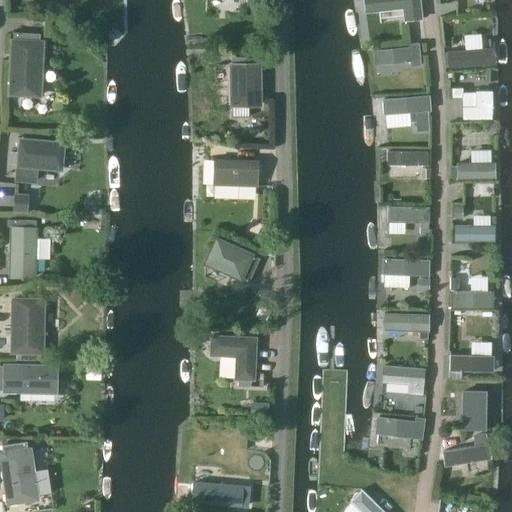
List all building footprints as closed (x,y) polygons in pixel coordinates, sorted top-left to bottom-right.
[(422,20),(419,0),(362,0),(364,14),(402,10),(403,22),(422,20)] [(43,37),(44,31),(17,30),(17,36),(14,35),(11,93),(45,95),(49,37),(43,37)] [(421,66),(418,43),(408,44),(409,48),(372,51),(373,66),(410,63),(410,67),(421,66)] [(448,69),(495,65),(496,57),(493,48),(447,52),(447,53),(443,53),(444,68),(448,68),(448,69)] [(232,63),(229,63),(230,107),(232,107),(232,117),(249,116),(249,107),(263,106),(262,63),(260,63),(260,56),(232,57),(232,63)] [(492,106),(492,91),(462,92),(462,87),(451,88),(451,96),(462,96),(462,105),(462,119),(492,118),(492,106)] [(428,120),(427,112),(430,112),(429,96),(381,100),(382,116),(414,113),(415,121),(428,120)] [(11,161),(11,163),(17,163),(17,166),(16,177),(36,179),(37,168),(62,170),(63,161),(65,141),(20,137),(18,152),(12,151),(11,161)] [(387,150),(387,164),(427,164),(428,151),(387,150)] [(262,186),(264,159),(220,156),(218,183),(262,186)] [(496,176),(496,162),(457,162),(457,163),(451,163),(451,175),(457,175),(457,176),(496,176)] [(421,178),(431,178),(430,167),(421,168),(421,178)] [(27,212),(29,194),(14,192),(13,211),(27,212)] [(462,219),(462,204),(454,204),(454,219),(462,219)] [(429,225),(429,209),(387,208),(387,224),(419,224),(419,236),(428,232),(428,225),(429,225)] [(13,225),(11,277),(39,279),(40,257),(52,257),(52,238),(41,237),(41,226),(39,226),(39,219),(15,218),(14,225),(13,225)] [(454,225),(454,242),(495,242),(496,225),(454,225)] [(260,248),(269,232),(261,227),(251,243),(260,248)] [(252,283),(262,261),(257,259),(259,255),(220,235),(207,264),(246,284),(247,281),(252,283)] [(428,278),(428,262),(382,260),(381,276),(417,278),(428,278)] [(459,289),(459,277),(450,277),(450,289),(459,289)] [(428,278),(417,278),(417,291),(429,292),(429,278),(428,278)] [(451,290),(450,306),(492,307),(493,291),(451,290)] [(47,356),(48,299),(14,298),(12,355),(19,356),(18,362),(42,362),(43,356),(47,356)] [(428,334),(429,317),(383,315),(381,324),(383,332),(419,334),(419,341),(427,341),(427,334),(428,334)] [(259,383),(260,339),(214,337),(214,358),(239,359),(238,382),(259,383)] [(493,374),(493,358),(450,357),(449,374),(450,374),(462,374),(493,374)] [(60,396),(61,366),(6,365),(6,367),(0,367),(0,391),(5,392),(5,394),(60,396)] [(408,383),(408,394),(422,395),(424,369),(382,366),(382,367),(381,382),(408,383)] [(485,433),(486,394),(462,393),(461,433),(485,433)] [(267,414),(267,402),(251,402),(251,414),(267,414)] [(414,424),(377,419),(374,436),(422,442),(424,421),(415,419),(414,424)] [(444,469),(491,461),(486,435),(473,437),(475,449),(442,455),(444,469)] [(6,437),(1,438),(3,454),(1,454),(9,504),(40,499),(39,494),(51,492),(47,468),(35,470),(32,450),(28,450),(27,441),(7,444),(6,437)] [(193,480),(191,501),(248,506),(250,486),(193,480)] [(364,511),(388,511),(361,484),(349,496),(364,511)]
